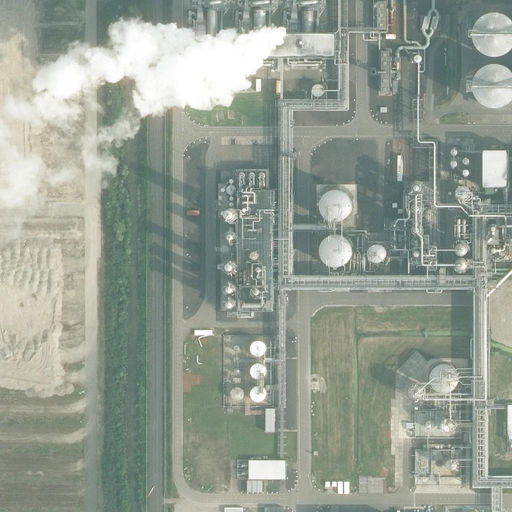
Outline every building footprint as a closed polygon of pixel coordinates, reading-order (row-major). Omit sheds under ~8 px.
[(303,0),(304,9),(325,8),(325,0),(303,0)] [(511,22),(510,20),(507,17),(503,15),(499,14),(495,13),(491,13),(487,14),(484,16),(480,18),(477,21),(475,25),(474,29),(473,33),(473,37),(474,41),(475,45),(477,48),(480,51),(484,53),(487,55),(491,56),(495,56),(499,56),(503,54),(507,52),(510,50),(511,47),(511,22)] [(439,28),(438,16),(432,17),(432,15),(426,16),(427,24),(431,24),(432,28),(439,28)] [(338,57),(337,30),(249,34),(249,44),(255,44),(256,57),(261,57),(261,65),(272,64),(272,76),(282,76),(282,67),(319,66),(319,57),(338,57)] [(382,51),(381,93),(391,93),(392,51),(382,51)] [(511,74),(510,71),(507,69),(503,67),(499,65),(495,65),(491,65),(487,66),(483,67),(480,70),(477,73),(475,76),(473,80),(472,84),(472,88),(473,92),(475,96),(477,99),(480,102),(483,105),(487,107),(491,108),(495,108),(499,107),(503,106),(507,104),(510,101),(511,98),(511,74)] [(301,95),(302,79),(287,79),(287,95),(301,95)] [(455,166),(456,145),(449,145),(448,166),(455,166)] [(510,149),(484,149),(484,187),(510,187),(510,149)] [(221,172),(222,233),(231,233),(231,222),(240,222),(240,187),(243,187),(243,179),(248,179),(248,171),(221,172)] [(355,206),(355,203),(355,200),(354,197),(352,194),(350,192),(348,190),(345,188),(342,187),(339,187),(336,187),(333,188),(330,189),(327,191),(325,193),(323,196),(322,199),(321,202),(321,205),(322,208),(323,211),(325,214),(327,216),(330,218),(333,219),(336,220),(339,220),(342,219),(345,218),(348,217),(350,215),(352,212),(354,209),(355,206)] [(394,233),(394,252),(407,257),(410,257),(411,260),(434,268),(451,263),(452,255),(467,255),(473,240),(481,240),(482,243),(495,238),(464,238),(449,243),(447,249),(440,247),(438,243),(441,237),(435,235),(435,219),(430,219),(427,210),(425,209),(431,207),(422,204),(412,207),(412,210),(409,218),(386,217),(386,230),(394,233)] [(354,253),(355,250),(354,247),(353,244),(352,241),(350,238),(348,236),(345,235),(342,234),(339,233),(336,233),(332,234),(330,235),(327,237),(325,240),(323,242),(322,245),(321,248),(321,251),(322,255),(323,258),(325,260),(327,262),(330,264),(332,266),(336,266),(339,267),(342,266),(345,265),(348,263),(350,261),(352,259),(353,256),(354,253)] [(391,250),(391,248),(391,247),(390,245),(389,244),(388,242),(387,241),(386,240),(384,240),(382,240),(381,240),(379,240),(378,241),(376,242),(375,243),(374,244),(373,246),(373,248),(373,249),(373,251),(374,252),(375,254),(376,255),(378,256),(379,257),(381,257),(382,257),(384,257),(386,256),(387,256),(388,254),(389,253),(390,252),(391,250)] [(266,349),(266,348),(266,346),(266,345),(265,344),(264,343),(263,342),(262,341),(261,341),(259,340),(258,341),(257,341),(255,341),(254,342),(253,343),(252,344),(252,346),(252,347),(252,349),(252,350),(252,351),(253,352),(254,353),(255,354),(257,355),(258,355),(259,355),(261,355),(262,355),(263,354),(264,353),(265,352),(266,351),(266,349)] [(458,379),(458,376),(458,373),(457,371),(456,368),(454,366),(452,364),(449,362),(446,361),(444,361),(441,361),(438,362),(435,363),(433,365),(431,367),(429,369),(428,372),(427,375),(427,378),(428,381),(429,383),(431,386),(433,388),(435,390),(438,391),(441,392),(444,392),(446,391),(449,390),(452,389),(454,387),(456,385),(457,382),(458,379)] [(266,372),(266,370),(266,369),(266,367),(265,366),(264,365),(263,364),(262,363),(261,363),(259,363),(258,363),(256,363),(255,364),(254,365),(253,366),(252,367),(252,368),(251,369),(251,371),(252,372),(252,374),(253,375),(254,376),(255,377),(256,377),(258,377),(259,378),(261,377),(262,377),(263,376),(264,375),(265,374),(266,373),(266,372)] [(424,392),(424,390),(424,389),(423,388),(423,386),(422,385),(421,384),(420,384),(418,383),(417,383),(416,383),(414,383),(413,384),(412,385),(411,386),(410,387),(410,388),(409,390),(409,391),(410,392),(410,394),(411,395),(412,396),(413,396),(414,397),(416,397),(417,397),(418,397),(420,397),(421,396),(422,395),(423,394),(423,393),(424,392)] [(245,395),(246,394),(245,392),(245,391),(244,390),(244,389),(243,388),(241,387),(240,387),(239,386),(237,386),(236,387),(235,387),(234,388),(233,389),(232,390),(231,392),(231,393),(231,394),(231,396),(232,397),(233,398),(234,399),(235,400),(236,400),(237,401),(239,401),(240,401),(241,400),(243,399),(244,398),(244,397),(245,396),(245,395)] [(266,395),(266,393),(266,392),(265,391),(265,389),(264,388),(263,387),(262,387),(260,386),(259,386),(257,386),(256,386),(255,387),(254,388),(253,389),(252,390),(251,391),(251,393),(251,394),(251,395),(252,397),(253,398),(254,399),(255,400),(256,400),(258,401),(259,401),(260,401),(262,400),(263,399),(264,398),(265,397),(265,396),(266,395)] [(267,432),(276,432),(276,408),(267,408),(267,432)] [(458,424),(459,423),(458,421),(458,420),(457,419),(457,418),(455,417),(454,416),(453,416),(452,416),(450,416),(449,416),(448,417),(447,417),(446,418),(445,420),(444,421),(444,422),(444,424),(444,425),(445,426),(446,427),(447,428),(448,429),(449,430),(450,430),(452,430),(453,430),(454,429),(455,429),(457,428),(457,427),(458,426),(458,424)] [(436,425),(436,424),(436,423),(436,422),(435,422),(435,421),(434,420),(433,420),(432,419),(431,419),(430,419),(429,420),(428,420),(427,421),(426,422),(426,423),(426,424),(426,425),(426,426),(426,427),(427,428),(428,428),(428,429),(429,429),(430,430),(431,430),(432,429),(433,429),(434,429),(435,428),(435,427),(436,426),(436,425)] [(458,464),(458,463),(458,462),(458,461),(457,460),(456,460),(456,459),(455,459),(454,458),(453,458),(452,458),(451,458),(450,459),(449,459),(449,460),(448,461),(448,462),(448,463),(448,464),(448,465),(448,466),(449,466),(449,467),(450,468),(451,468),(452,468),(453,468),(454,468),(455,468),(456,468),(456,467),(457,466),(458,465),(458,464)] [(219,485),(232,485),(232,459),(219,459),(219,485)] [(287,479),(287,460),(249,460),(249,479),(287,479)]
